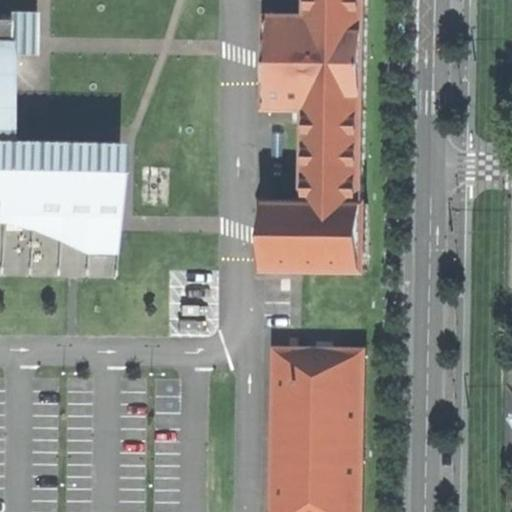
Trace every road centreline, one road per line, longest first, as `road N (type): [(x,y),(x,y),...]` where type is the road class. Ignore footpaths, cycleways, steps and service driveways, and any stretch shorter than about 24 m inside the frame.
road 1 (tertiary): [(432,511),(436,168)]
road 2 (tertiary): [(436,168),(439,0)]
